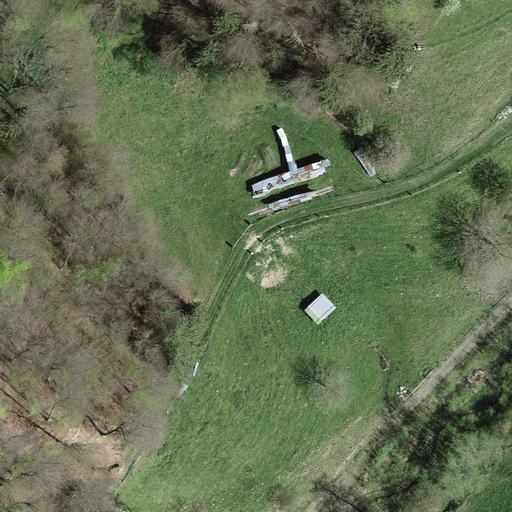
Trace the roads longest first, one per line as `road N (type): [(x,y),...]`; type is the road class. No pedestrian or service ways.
road 1 (track): [(511,121),(449,171),(277,219),(247,242),(172,398),(83,511)]
road 2 (track): [(420,393),(315,511)]
